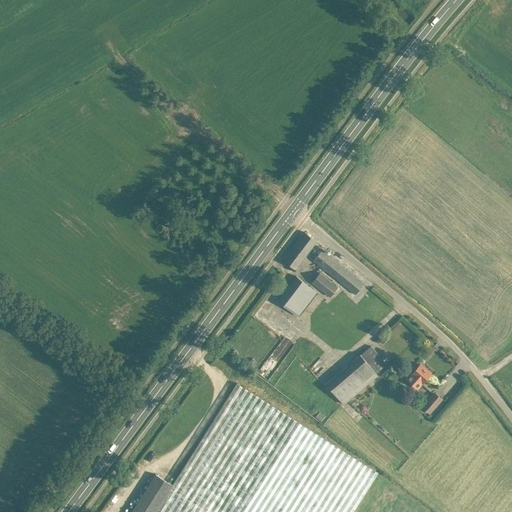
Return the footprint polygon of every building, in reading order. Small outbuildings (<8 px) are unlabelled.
[(295,269),(316,241),(304,232),(283,260),(295,269)] [(355,294),(364,283),(321,249),(313,260),(355,294)] [(338,287),(319,273),(312,282),(330,297),(338,287)] [(317,291),(304,281),(296,276),(278,300),(286,306),(298,315),(317,291)] [(384,336),(379,341),(383,344),(387,340),(384,336)] [(360,354),(326,384),(343,403),(377,374),(376,373),(386,365),(370,346),(360,355),(360,354)] [(422,383),(424,381),(431,373),(420,364),(407,379),(417,388),(422,383)] [(352,511),(378,473),(245,388),(237,383),(172,484),(154,511),(352,511)] [(434,393),(422,407),(429,413),(441,399),(434,393)] [(156,474),(131,511),(154,511),(172,484),(156,474)]
